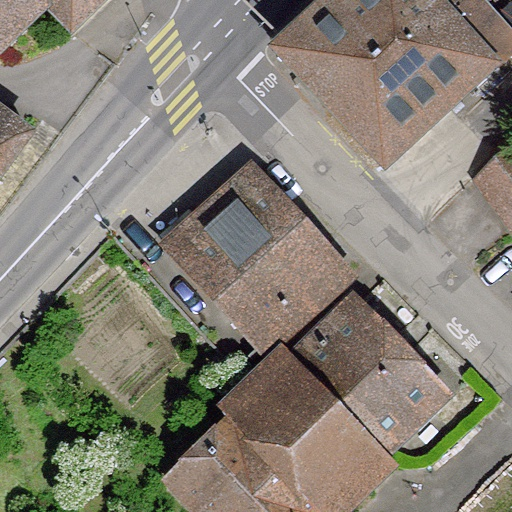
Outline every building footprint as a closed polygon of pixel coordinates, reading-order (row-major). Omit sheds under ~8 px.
[(0,0),(0,50),(45,9),(72,38),(112,0),(0,0)] [(385,168),(511,52),(511,45),(470,0),(330,0),(276,50),(385,168)] [(0,176),(30,136),(0,113),(0,176)] [(511,142),(475,178),(511,229),(511,233),(511,234),(511,142)] [(349,277),(256,175),(170,252),(263,354),(276,341),(280,345),(327,306),(322,301),(349,277)] [(280,345),(289,354),(298,363),(295,366),(379,453),(382,451),(442,393),(357,305),(341,321),(327,306),(280,345)] [(337,511),(391,460),(382,451),(379,453),(295,366),(298,363),(289,354),(224,417),(232,425),(173,483),(201,511),(337,511)]
